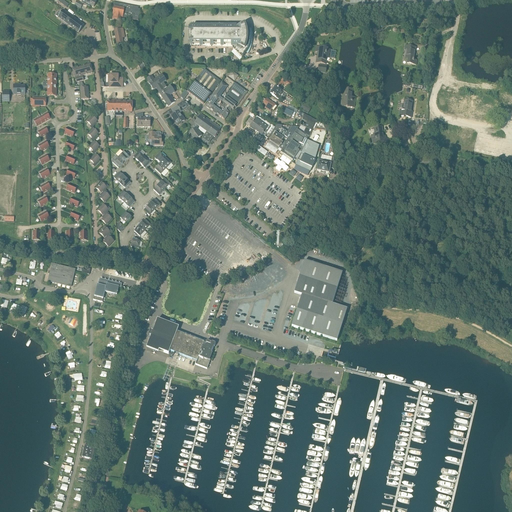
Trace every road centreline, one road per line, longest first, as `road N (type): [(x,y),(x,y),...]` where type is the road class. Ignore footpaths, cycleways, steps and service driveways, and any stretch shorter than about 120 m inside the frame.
road 1 (residential): [(511,175),(418,157),(391,163),(321,189),(279,235),(204,179)]
road 2 (tertiary): [(88,511),(150,264)]
road 3 (residential): [(97,258),(92,186),(106,172),(96,57)]
road 4 (residential): [(60,253),(57,126),(75,117),(63,61)]
road 5 (residential): [(455,27),(431,111),(494,126),(511,114)]
road 6 (residential): [(204,179),(185,164),(112,54)]
road 7 (tertiary): [(204,179),(286,51)]
road 8 (unclassified): [(389,143),(424,120),(431,42),(455,27)]
